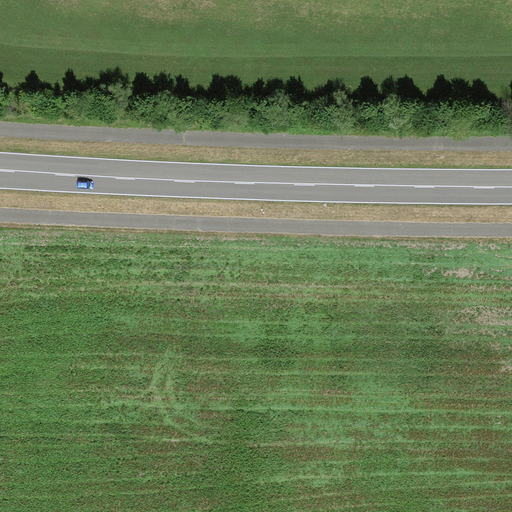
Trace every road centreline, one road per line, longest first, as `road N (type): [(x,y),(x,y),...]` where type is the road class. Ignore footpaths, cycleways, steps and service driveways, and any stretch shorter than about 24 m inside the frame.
road 1 (track): [(0,212),(342,229),(511,228)]
road 2 (primary): [(511,187),(0,169)]
road 3 (track): [(511,142),(0,132)]
